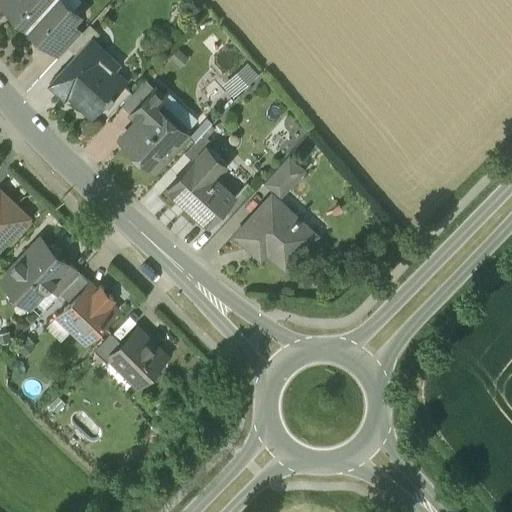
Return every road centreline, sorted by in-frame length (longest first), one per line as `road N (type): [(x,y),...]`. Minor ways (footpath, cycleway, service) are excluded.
road 1 (tertiary): [(215,300),(75,173),(0,89)]
road 2 (secondary): [(511,180),(361,334),(335,348)]
road 3 (secondary): [(375,383),(436,298),(511,221)]
road 4 (secondary): [(268,420),(189,511)]
